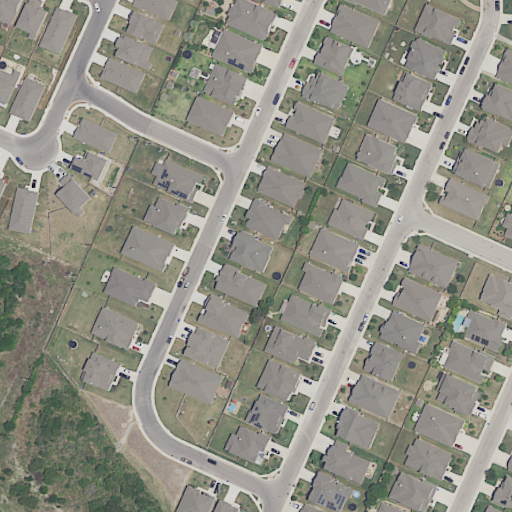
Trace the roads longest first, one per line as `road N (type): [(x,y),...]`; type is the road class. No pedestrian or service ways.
road 1 (residential): [(286,511),(416,219),(499,0)]
road 2 (residential): [(323,0),(160,381),(156,409)]
road 3 (residential): [(82,90),(250,174)]
road 4 (residential): [(120,0),(52,161)]
road 5 (residential): [(156,409),(172,444),(291,502)]
